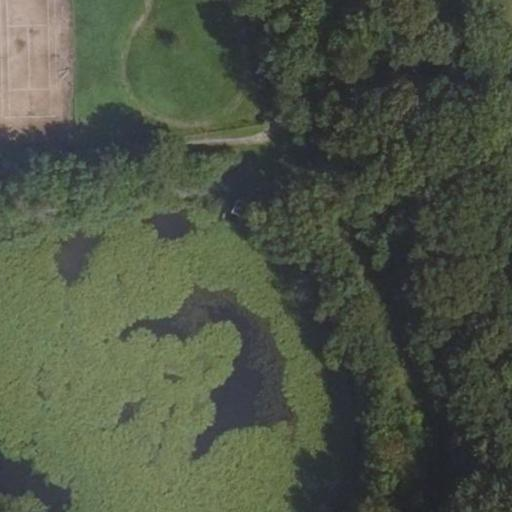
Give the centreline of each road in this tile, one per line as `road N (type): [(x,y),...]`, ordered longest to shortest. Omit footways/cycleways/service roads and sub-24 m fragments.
road 1 (track): [(284,128),(0,175)]
road 2 (track): [(284,128),(372,0)]
